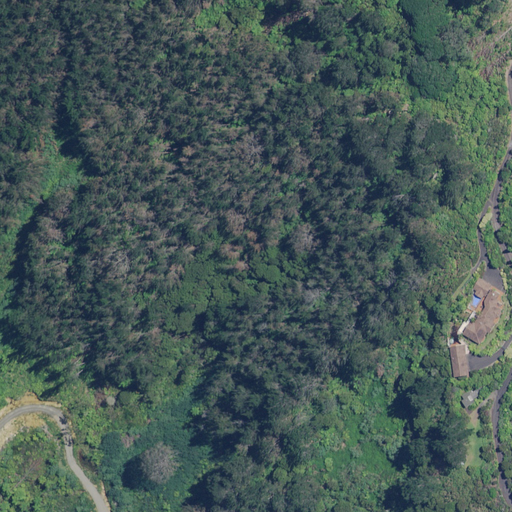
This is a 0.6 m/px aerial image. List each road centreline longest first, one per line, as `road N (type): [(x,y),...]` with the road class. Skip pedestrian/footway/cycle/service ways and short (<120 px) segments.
road 1 (residential): [(511,378),(499,403),(498,430),(511,500)]
road 2 (residential): [(511,142),(496,188),(511,261)]
